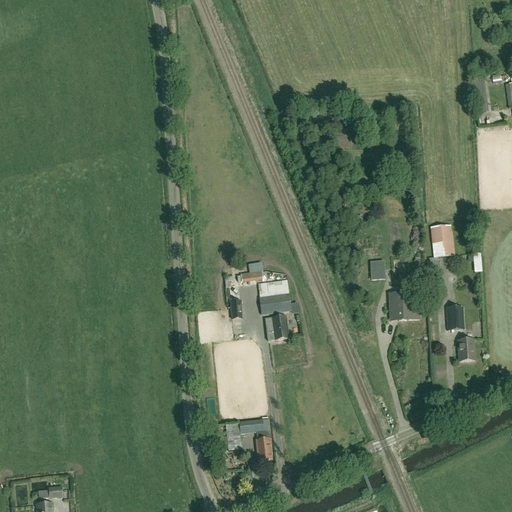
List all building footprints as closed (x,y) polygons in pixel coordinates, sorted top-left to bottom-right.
[(493,27),(494,28),(501,28),(503,28),(504,21),(494,20),(493,27)] [(486,95),(474,97),(477,115),(488,114),(486,95)] [(438,259),(453,258),(450,227),(431,229),(434,260),(429,260),(432,287),(440,286),(438,259)] [(363,239),(365,247),(374,245),(373,237),(363,239)] [(477,255),(478,274),(486,273),(485,254),(477,255)] [(370,263),(371,282),(385,282),(384,263),(370,263)] [(245,280),(245,286),(268,281),(267,276),(245,280)] [(398,322),(420,321),(418,299),(406,300),(405,294),(389,295),(389,307),(397,307),(398,322)] [(262,317),(291,313),(289,296),(259,300),(262,317)] [(232,321),(241,320),(240,303),(231,304),(232,321)] [(462,309),(446,310),(448,333),(464,332),(462,309)] [(268,343),(288,340),(286,318),(265,321),(268,343)] [(474,363),(473,342),(458,343),(459,364),(474,363)] [(227,439),(213,440),(214,451),(228,450),(228,453),(242,451),(240,435),(241,435),(256,433),(257,442),(258,454),(259,462),(271,460),(271,455),(269,441),(271,441),(269,421),(240,425),(240,426),(231,427),(225,428),(227,439)] [(50,500),(62,499),(62,488),(49,489),(50,500)] [(39,501),(49,500),(49,492),(39,493),(39,501)]
